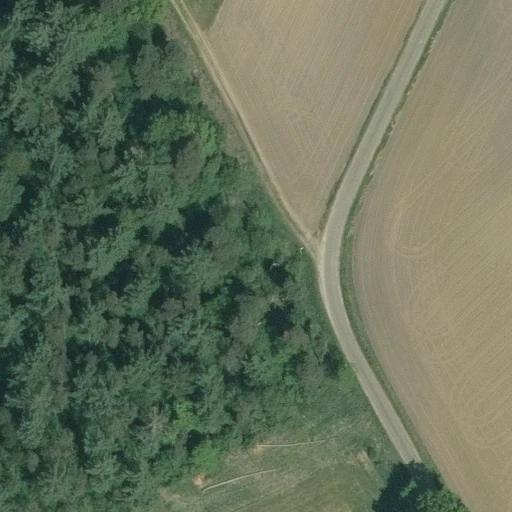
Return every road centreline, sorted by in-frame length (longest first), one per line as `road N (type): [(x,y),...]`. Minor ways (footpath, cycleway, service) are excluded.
road 1 (residential): [(438,511),(337,316),(329,247),(436,0)]
road 2 (track): [(176,0),(300,228),(329,247)]
